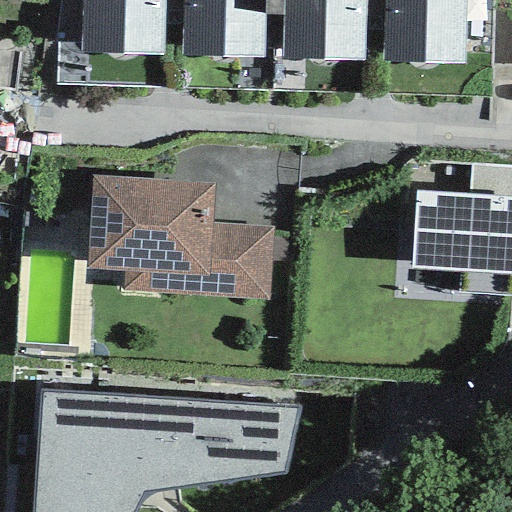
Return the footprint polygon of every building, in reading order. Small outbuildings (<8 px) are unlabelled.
[(163,0),(80,0),(79,53),(161,55),(163,0)] [(265,0),(183,0),(181,56),(264,59),(265,0)] [(366,0),(283,0),(282,58),(365,61),(366,0)] [(466,0),(384,0),(382,62),(465,65),(466,0)] [(511,166),(469,165),(467,199),(414,196),(410,272),(511,277),(511,166)] [(210,226),(213,184),(93,178),(88,269),(124,271),(123,290),(266,299),(270,229),(210,226)] [(297,407),(41,392),(32,511),(133,511),(143,492),(287,472),(297,407)]
